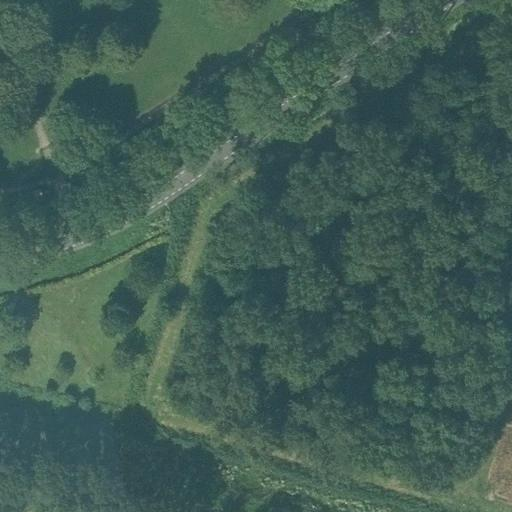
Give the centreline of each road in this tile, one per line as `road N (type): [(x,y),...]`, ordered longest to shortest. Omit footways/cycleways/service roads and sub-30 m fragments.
road 1 (tertiary): [(0,265),(75,241),(150,201),(451,0)]
road 2 (unclassified): [(208,511),(118,495),(0,487)]
